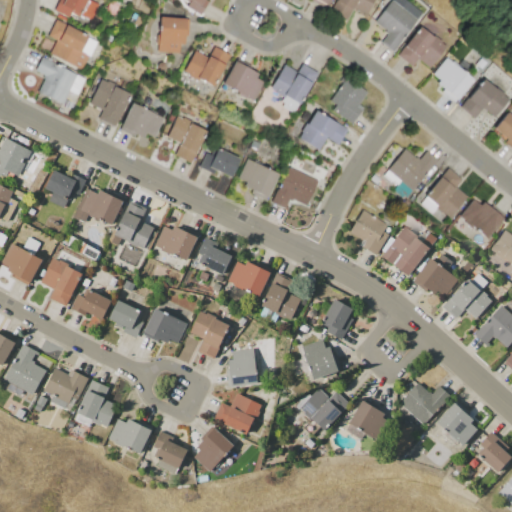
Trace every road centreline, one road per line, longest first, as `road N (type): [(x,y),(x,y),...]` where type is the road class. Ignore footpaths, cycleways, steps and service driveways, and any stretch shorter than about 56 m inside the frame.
road 1 (tertiary): [(0,107),(371,292),(511,412)]
road 2 (residential): [(511,185),(304,27)]
road 3 (residential): [(407,101),(350,174),(311,257)]
road 4 (residential): [(304,27),(257,0),(231,30),(266,49),(304,27)]
road 5 (residential): [(146,380),(149,400),(189,421),(206,385),(168,370),(146,380)]
road 6 (residential): [(0,300),(146,380)]
